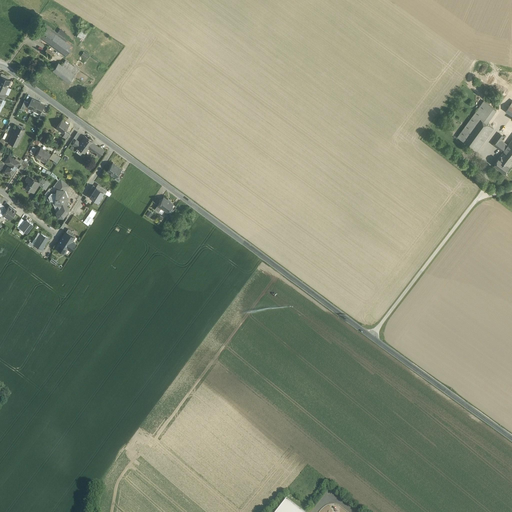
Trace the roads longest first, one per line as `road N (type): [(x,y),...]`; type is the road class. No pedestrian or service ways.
road 1 (tertiary): [(114,147),(511,439)]
road 2 (residential): [(114,147),(57,235),(0,190)]
road 3 (tertiary): [(0,65),(114,147)]
